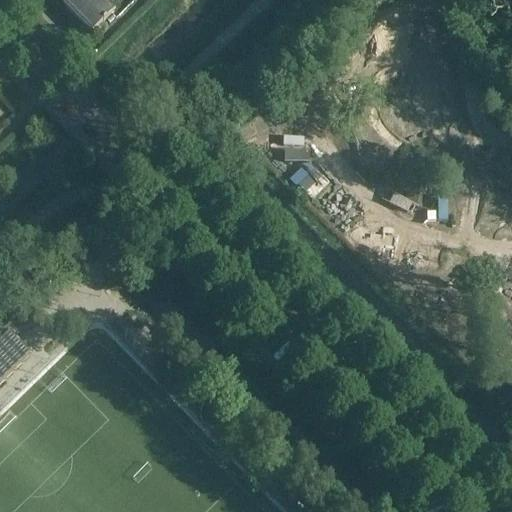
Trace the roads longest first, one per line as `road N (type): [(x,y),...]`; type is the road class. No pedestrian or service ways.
road 1 (unclassified): [(470,511),(97,121)]
road 2 (residential): [(97,121),(0,30)]
